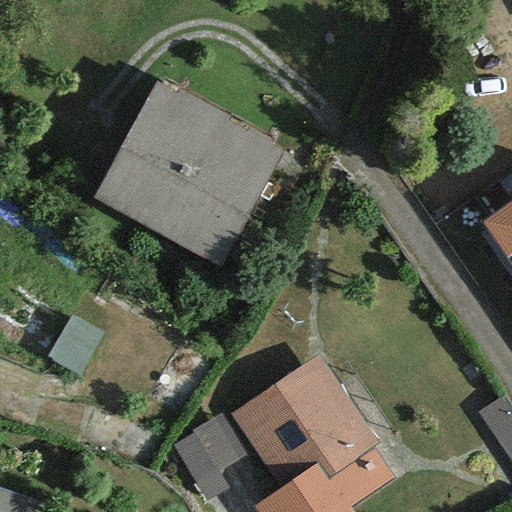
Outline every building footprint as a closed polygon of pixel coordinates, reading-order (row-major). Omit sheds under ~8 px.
[(147,97),(86,210),(217,281),(279,168),(147,97)] [(511,205),(476,231),(511,282),(511,205)] [(105,334),(70,314),(45,359),(80,379),(105,334)] [(313,375),(197,443),(238,511),(392,511),(394,511),(313,375)] [(511,409),(506,401),(477,421),(511,469),(511,409)] [(0,511),(29,511),(30,510),(0,500),(0,511)]
